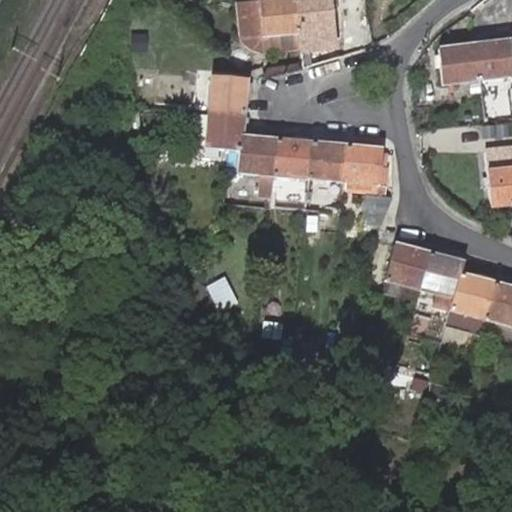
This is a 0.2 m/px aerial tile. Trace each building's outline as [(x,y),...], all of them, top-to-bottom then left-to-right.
[(305,33),(300,0),(298,0),(265,4),(269,38),(305,33)] [(332,0),(300,0),(305,33),(336,29),(332,0)] [(147,38),(137,38),(127,39),(128,52),(147,51),(147,38)] [(511,80),(509,47),(474,50),(477,84),(511,81),(511,80)] [(477,84),(474,50),(438,53),(441,88),(477,84)] [(213,77),(211,110),(246,112),(248,79),(213,77)] [(246,112),(211,110),(208,145),(243,148),(244,140),(246,112)] [(277,143),(244,140),(243,148),(242,176),(262,178),(261,198),(271,199),(273,179),(277,143)] [(277,143),(273,179),(308,182),(311,146),(277,143)] [(311,146),(308,182),(345,185),(348,150),(311,146)] [(348,150),(345,185),(379,188),(382,153),(348,150)] [(511,152),(487,154),(489,174),(492,209),(511,206),(511,152)] [(359,221),(379,232),(389,215),(384,199),(371,198),(359,221)] [(303,233),(301,259),(312,261),(314,234),(303,233)] [(387,277),(421,288),(430,254),(397,244),(387,277)] [(430,254),(421,288),(454,298),(461,274),(464,264),(430,254)] [(451,308),(484,319),(494,284),(461,274),(454,298),(451,308)] [(484,319),(511,327),(511,289),(494,284),(484,319)] [(479,334),(484,319),(451,308),(446,324),(479,334)] [(427,332),(442,337),(446,324),(430,319),(427,332)] [(437,426),(423,422),(419,436),(433,440),(437,426)]
